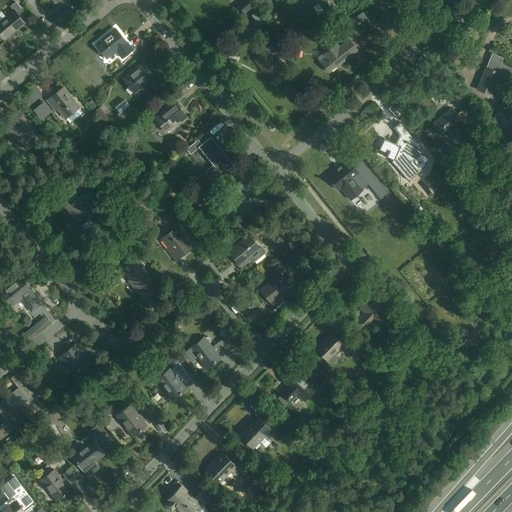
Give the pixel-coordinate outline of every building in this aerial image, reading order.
[(247,0),(239,7),(244,14),(253,6),(248,0),(247,0)] [(316,0),(323,12),(336,4),(333,0),(316,0)] [(14,10),(0,20),(0,34),(4,39),(24,23),(23,21),(28,17),(16,1),(10,6),(14,10)] [(249,35),(260,25),(254,19),(243,28),(249,35)] [(133,50),(129,45),(116,28),(95,44),(107,59),(116,51),(122,59),(133,50)] [(294,35),(287,40),(290,45),(297,41),(294,35)] [(336,44),(323,55),(326,58),(321,62),(329,72),(337,65),(338,66),(358,50),(349,39),(339,47),(336,44)] [(279,56),(274,60),(266,51),(255,60),(271,80),(283,71),(279,67),(284,63),(279,56)] [(490,60),(487,68),(486,67),(477,89),(491,95),(499,75),(508,79),(511,69),(511,68),(500,64),(503,57),(492,53),(489,59),(490,60)] [(161,85),(156,79),(143,63),(123,79),(134,93),(144,85),(150,93),(161,85)] [(58,109),(65,118),(79,107),(64,87),(47,100),(56,111),(58,109)] [(190,98),(195,95),(192,88),(186,91),(190,98)] [(175,124),(177,126),(187,118),(174,101),(154,117),(165,132),(175,124)] [(457,113),(452,107),(432,124),(441,136),(461,119),(467,126),(475,120),(465,107),(457,113)] [(511,145),(511,144),(511,125),(499,111),(488,121),(511,145)] [(40,139),(22,115),(2,130),(11,142),(17,137),(26,150),(40,139)] [(402,136),(397,145),(384,139),(379,149),(387,153),(385,157),(387,157),(393,159),(392,160),(407,176),(419,165),(423,167),(423,168),(428,157),(421,154),(423,150),(400,122),(394,127),(402,136)] [(211,137),(202,144),(198,139),(187,148),(191,153),(198,147),(213,165),(204,172),(210,180),(232,163),(221,149),(219,150),(215,145),(216,144),(211,137)] [(69,152),(71,161),(80,159),(78,150),(69,152)] [(121,160),(120,159),(113,150),(106,156),(114,166),(121,160)] [(338,171),(337,169),(327,177),(338,190),(340,188),(350,200),(363,190),(361,188),(368,182),(378,194),(385,188),(374,175),(374,176),(358,157),(350,164),(349,162),(338,171)] [(242,218),(263,202),(242,176),(230,186),(244,204),(236,211),(242,218)] [(440,181),(451,198),(458,193),(447,176),(440,181)] [(60,200),(71,214),(72,212),(77,218),(75,219),(81,226),(90,219),(93,224),(104,216),(95,206),(92,208),(82,195),(91,188),(84,180),(60,200)] [(172,199),(166,203),(171,210),(177,205),(172,199)] [(179,206),(173,211),(178,217),(184,212),(179,206)] [(172,225),(177,221),(169,211),(165,215),(172,225)] [(176,260),(192,247),(176,227),(162,238),(169,247),(167,249),(176,260)] [(259,247),(258,248),(247,235),(228,252),(242,268),(252,259),(254,262),(264,254),(266,251),(262,247),(259,247)] [(136,291),(153,278),(136,258),(129,264),(126,261),(114,270),(125,283),(128,281),(136,291)] [(292,287),(291,287),(296,283),(291,276),(286,280),(280,274),(260,290),(274,306),(285,297),(283,294),(292,287)] [(42,303),(33,292),(20,276),(0,292),(11,306),(20,298),(31,312),(42,303)] [(360,307),(365,312),(358,320),(366,328),(373,320),(379,326),(389,316),(377,305),(387,295),(377,286),(368,296),(369,298),(360,307)] [(225,327),(219,331),(223,336),(229,332),(225,327)] [(334,353),(343,344),(332,333),(325,340),(326,341),(317,350),(328,360),(330,363),(334,363),(337,360),(337,356),(334,353)] [(347,336),(342,341),(354,352),(359,347),(347,336)] [(207,337),(205,338),(204,337),(185,353),(191,361),(197,356),(206,369),(220,358),(217,353),(220,351),(215,345),(212,347),(209,343),(210,342),(211,340),(209,337),(207,337)] [(220,351),(223,355),(233,347),(225,337),(215,345),(220,351)] [(91,364),(76,345),(59,358),(67,367),(69,366),(77,375),(91,364)] [(127,354),(122,358),(126,362),(131,359),(127,354)] [(172,399),(186,388),(178,378),(181,376),(183,378),(188,374),(176,359),(171,363),(174,367),(171,370),(170,368),(156,379),(172,399)] [(316,372),(307,382),(295,371),(285,381),(290,386),(283,393),(290,401),(298,394),(305,400),(314,391),(315,392),(325,381),(316,372)] [(7,399),(6,397),(0,402),(0,417),(4,422),(0,425),(0,439),(0,440),(12,431),(10,429),(17,423),(19,421),(21,417),(21,414),(20,410),(19,408),(32,397),(33,398),(39,394),(28,380),(19,388),(16,384),(18,388),(12,393),(13,394),(7,399)] [(151,405),(138,415),(131,405),(117,416),(132,436),(146,425),(142,420),(145,418),(149,423),(159,415),(151,405)] [(270,440),(266,436),(271,431),(274,434),(282,426),(270,415),(262,423),(256,417),(250,424),(251,425),(247,429),(246,428),(240,434),(254,448),(259,443),(263,447),(266,447),(270,442),(270,440)] [(45,428),(52,423),(46,416),(40,421),(45,428)] [(112,445),(103,433),(98,437),(107,448),(112,445)] [(93,440),(72,456),(88,476),(99,468),(94,461),(103,454),(93,440)] [(248,473),(252,468),(238,454),(230,462),(221,453),(215,459),(216,460),(212,465),(211,464),(204,470),(219,484),(220,483),(223,486),(227,482),(228,484),(235,477),(230,473),(236,467),(239,470),(242,467),(248,473)] [(70,489),(54,470),(41,480),(56,500),(70,489)] [(78,483),(72,475),(68,470),(62,474),(73,487),(78,483)] [(24,511),(23,510),(34,501),(14,476),(6,482),(16,494),(0,506),(0,509),(1,510),(0,511),(24,511)] [(182,486),(169,500),(169,501),(165,505),(172,511),(176,507),(181,511),(191,511),(200,504),(202,506),(210,499),(211,500),(216,495),(207,485),(194,498),(193,497),(192,498),(188,494),(189,493),(182,486)]
